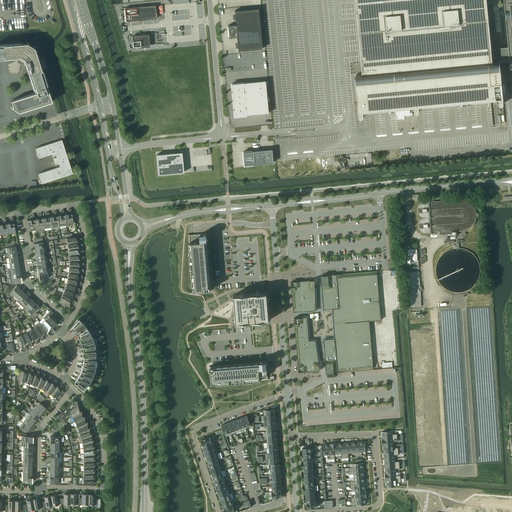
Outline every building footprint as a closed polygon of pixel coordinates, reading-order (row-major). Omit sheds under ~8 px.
[(511,0),(355,0),(363,74),(355,75),(359,115),(359,116),(360,116),(360,117),(361,117),(362,117),(363,117),(363,116),(364,116),(364,115),(363,111),(414,106),(415,110),(415,111),(416,112),(417,112),(418,112),(419,112),(419,111),(419,110),(419,106),(499,98),(499,102),(499,103),(500,103),(500,104),(501,104),(502,104),(503,104),(503,103),(504,102),(500,62),(510,61),(510,68),(511,68),(511,0)] [(155,5),(125,8),(126,21),(128,21),(128,22),(131,22),(130,22),(130,21),(136,20),(139,20),(139,21),(142,21),(144,21),(143,21),(143,20),(151,19),(156,18),(156,13),(156,12),(155,5)] [(238,51),(241,51),(262,49),(258,9),(234,11),(236,25),(228,26),(229,38),(237,37),(238,49),(238,51)] [(134,43),(133,43),(133,45),(134,48),(147,47),(147,43),(146,38),(146,35),(137,35),(133,36),(134,42),(134,43)] [(27,44),(22,45),(19,45),(19,44),(20,44),(20,43),(0,44),(0,58),(19,57),(18,59),(19,60),(19,61),(20,61),(20,62),(21,62),(22,62),(22,61),(24,62),(25,61),(35,93),(11,100),(13,106),(12,107),(19,112),(52,101),(37,54),(36,55),(37,56),(36,56),(32,47),(27,44)] [(232,84),(233,100),(258,98),(257,81),(232,84)] [(265,81),(257,81),(258,98),(267,97),(265,81)] [(268,113),(267,97),(258,98),(260,114),(268,113)] [(260,114),(258,98),(233,100),(235,116),(260,114)] [(62,140),(35,148),(39,158),(55,152),(57,157),(53,158),(55,163),(58,162),(60,167),(38,173),(41,183),(73,173),(62,140)] [(271,149),(262,150),(264,163),(273,163),(271,149)] [(264,163),(262,150),(253,151),(254,164),(264,163)] [(254,164),(253,151),(243,152),(244,165),(254,164)] [(183,172),(182,153),(156,155),(158,175),(183,172)] [(64,214),(64,215),(66,225),(73,223),(72,214),(68,215),(68,214),(64,214)] [(66,225),(64,215),(60,216),(60,215),(57,215),(57,216),(58,226),(66,225)] [(58,226),(57,216),(53,217),(53,216),(49,216),(49,217),(51,227),(58,226)] [(51,227),(49,217),(46,218),(45,217),(42,218),(42,219),(44,228),(51,227)] [(44,228),(42,219),(38,219),(38,218),(34,219),(35,220),(36,229),(44,228)] [(36,229),(35,220),(31,220),(31,219),(27,220),(29,230),(36,229)] [(16,233),(14,223),(10,224),(10,223),(6,223),(6,224),(8,234),(16,233)] [(8,234),(6,224),(3,225),(2,224),(0,224),(0,231),(1,235),(8,234)] [(211,291),(207,240),(208,240),(207,234),(206,234),(206,232),(206,234),(198,234),(190,235),(189,234),(194,293),(194,291),(204,291),(210,290),(210,291),(211,291)] [(417,261),(417,249),(407,250),(408,264),(411,264),(410,261),(417,261)] [(323,275),(321,276),(321,279),(322,287),(322,294),(322,295),(323,302),(324,310),(329,309),(332,309),(334,324),(335,338),(331,339),(324,339),(324,347),(325,362),(326,370),(327,373),(329,373),(336,373),(350,371),(374,369),(392,368),(393,368),(392,357),(373,358),(370,321),(381,320),(377,271),(343,274),(323,275)] [(422,291),(420,271),(413,272),(414,293),(419,292),(419,291),(422,291)] [(78,281),(77,274),(68,273),(67,278),(76,280),(78,281)] [(77,287),(76,280),(67,278),(66,284),(75,286),(76,287),(77,287)] [(316,303),(315,287),(315,280),(313,280),(291,282),(293,309),(294,312),(297,312),(299,312),(312,311),(316,310),(316,303)] [(75,293),(75,286),(66,284),(64,289),(73,292),(74,293),(75,293)] [(14,296),(20,289),(16,286),(17,285),(10,292),(14,296)] [(18,299),(24,293),(20,289),(14,296),(18,299)] [(72,299),(73,292),(64,289),(62,294),(70,298),(72,299)] [(254,293),(234,295),(235,299),(236,318),(237,323),(270,320),(267,292),(254,293)] [(22,303),(28,296),(24,293),(18,299),(16,301),(20,304),(22,303)] [(69,308),(70,298),(62,294),(60,299),(59,299),(57,301),(56,301),(64,308),(64,307),(65,307),(65,306),(69,308)] [(25,306),(31,300),(28,296),(22,303),(20,304),(24,308),(25,306)] [(29,310),(35,303),(31,300),(25,306),(24,308),(28,311),(29,310)] [(31,315),(40,306),(39,306),(35,303),(29,310),(28,311),(31,315)] [(57,319),(52,315),(53,314),(52,312),(53,312),(50,310),(43,318),(51,326),(52,328),(57,319)] [(309,341),(307,318),(307,317),(305,317),(297,318),(294,318),(294,321),(294,322),(299,372),(318,370),(320,370),(319,363),(317,347),(316,340),(309,341)] [(51,326),(43,318),(39,322),(40,323),(46,330),(47,332),(51,326)] [(74,331),(82,324),(78,320),(78,319),(70,329),(71,328),(74,331)] [(46,330),(40,323),(39,322),(35,325),(36,327),(41,334),(42,336),(46,330)] [(77,335),(86,328),(82,324),(74,331),(77,335)] [(41,334),(36,327),(31,330),(36,338),(37,339),(37,340),(41,334)] [(89,333),(86,328),(77,335),(79,339),(89,333)] [(36,338),(31,330),(26,333),(30,341),(31,342),(31,343),(36,338)] [(30,341),(26,333),(21,335),(24,343),(25,345),(30,341)] [(81,343),(91,339),(89,333),(79,339),(81,343)] [(24,343),(21,335),(16,337),(19,347),(19,348),(24,343)] [(91,339),(81,343),(83,347),(93,345),(91,339)] [(269,378),(268,378),(267,370),(267,365),(268,365),(268,364),(267,364),(267,362),(268,362),(267,362),(266,361),(260,361),(260,362),(209,366),(209,367),(210,367),(212,383),(210,383),(210,384),(269,379),(269,378)] [(91,374),(93,368),(83,366),(81,370),(91,374)] [(89,380),(91,374),(81,370),(79,374),(89,380)] [(30,383),(32,375),(27,371),(26,373),(24,382),(30,383)] [(35,385),(38,377),(33,373),(32,375),(30,383),(35,385)] [(86,385),(89,380),(79,374),(77,378),(86,385)] [(40,388),(44,380),(39,375),(38,377),(35,385),(40,388)] [(45,391),(50,383),(45,378),(44,380),(40,388),(45,391)] [(86,385),(77,378),(74,382),(73,381),(83,390),(82,389),(86,385)] [(50,394),(54,386),(50,381),(50,383),(45,391),(50,394)] [(56,384),(54,386),(50,394),(54,397),(56,399),(61,393),(56,384)] [(72,416),(79,411),(77,401),(76,401),(77,402),(73,404),(72,404),(73,408),(68,411),(72,416)] [(45,408),(39,402),(35,406),(42,412),(45,408)] [(42,412),(35,406),(32,410),(39,416),(42,412)] [(39,416),(32,410),(29,414),(36,420),(39,416)] [(74,421),(82,417),(81,410),(79,411),(72,416),(74,421)] [(36,420),(29,414),(27,413),(24,417),(26,418),(32,424),(36,420)] [(252,421),(251,417),(248,418),(247,415),(242,417),(246,429),(251,427),(250,424),(253,423),(252,421)] [(84,416),(82,417),(74,421),(77,426),(85,422),(84,416)] [(246,429),(242,417),(237,419),(241,431),(246,429)] [(32,424),(26,418),(22,422),(29,427),(32,424)] [(241,431),(237,419),(232,421),(236,432),(238,432),(241,431)] [(79,431),(87,428),(87,421),(85,422),(77,426),(79,431)] [(236,432),(232,421),(227,423),(231,434),(236,432)] [(29,427),(22,422),(19,426),(26,432),(29,427)] [(231,434),(227,423),(221,425),(226,436),(231,434)] [(90,427),(87,428),(79,431),(81,437),(89,434),(90,427)] [(397,437),(397,434),(393,434),(392,431),(382,431),(383,438),(382,438),(382,439),(397,437)] [(91,434),(89,434),(81,437),(78,437),(79,443),(82,442),(91,440),(91,434)] [(214,442),(213,436),(205,438),(205,437),(201,438),(202,439),(201,439),(203,445),(214,442)] [(398,441),(397,437),(382,439),(383,446),(393,445),(393,441),(398,441)] [(214,442),(203,445),(205,451),(216,448),(214,442)] [(359,457),(358,442),(351,442),(352,453),(355,452),(355,457),(359,457)] [(345,458),(344,443),(337,444),(337,443),(338,454),(341,454),(342,458),(345,458)] [(331,459),(330,444),(323,445),(324,455),(327,455),(328,459),(331,459)] [(218,453),(216,448),(205,451),(207,457),(218,453)] [(395,458),(394,455),(399,455),(399,451),(384,452),(384,459),(395,458)] [(219,458),(218,453),(207,457),(208,463),(220,459),(219,459),(219,458)] [(222,465),(220,459),(208,463),(210,468),(222,465)] [(364,470),(363,462),(353,463),(353,467),(349,467),(349,471),(364,470)] [(222,465),(210,468),(212,474),(221,471),(220,466),(222,465)] [(400,468),(400,465),(385,466),(385,473),(396,472),(395,469),(400,468)] [(223,477),(221,471),(212,474),(214,480),(223,477)] [(365,483),(364,476),(354,477),(354,481),(350,481),(350,485),(365,483)] [(94,477),(92,477),(83,477),(83,481),(82,481),(82,485),(91,485),(91,483),(92,483),(94,477)] [(225,482),(223,477),(214,480),(216,485),(225,482)] [(401,482),(401,479),(385,480),(386,480),(387,487),(397,486),(397,483),(401,482)] [(229,487),(227,482),(225,482),(216,485),(218,491),(227,488),(229,487)] [(220,497),(229,494),(227,488),(218,491),(220,497)] [(367,497),(366,490),(355,491),(355,494),(351,495),(351,498),(367,497)] [(61,504),(61,498),(57,498),(56,494),(50,495),(52,505),(59,504),(61,504)] [(70,504),(70,494),(64,494),(64,498),(61,498),(61,504),(63,504),(70,504)] [(79,504),(79,498),(76,498),(76,494),(70,494),(70,504),(79,504)] [(88,504),(88,494),(82,494),(82,498),(79,498),(79,504),(88,504)] [(97,504),(97,498),(94,498),(94,494),(88,494),(88,504),(98,504),(97,504)] [(231,500),(229,494),(220,497),(222,503),(231,500)] [(52,505),(50,495),(44,497),(45,501),(42,501),(43,507),(44,510),(53,508),(52,505)] [(367,504),(366,497),(367,497),(351,498),(352,502),(356,502),(356,505),(367,504)] [(43,507),(42,501),(39,502),(38,498),(33,499),(34,509),(43,507)] [(34,509),(33,499),(27,500),(27,504),(24,504),(25,511),(26,510),(34,509)] [(235,505),(233,499),(231,500),(222,503),(223,505),(224,508),(235,505)] [(15,510),(15,500),(9,500),(9,504),(6,504),(6,510),(15,510)] [(25,511),(24,504),(21,505),(21,500),(15,500),(15,510),(23,511),(25,511)]
